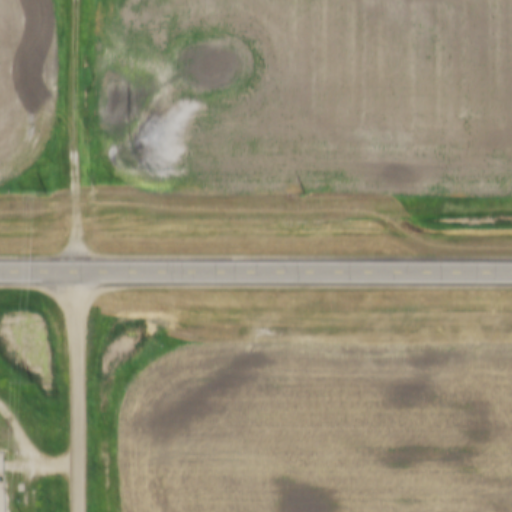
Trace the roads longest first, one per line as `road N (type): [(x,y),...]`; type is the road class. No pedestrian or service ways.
road 1 (primary): [(0,277),(511,276)]
road 2 (track): [(79,278),(75,0)]
road 3 (residential): [(79,511),(79,278)]
